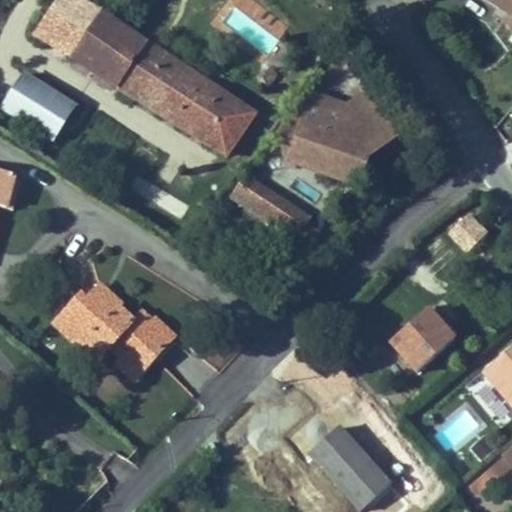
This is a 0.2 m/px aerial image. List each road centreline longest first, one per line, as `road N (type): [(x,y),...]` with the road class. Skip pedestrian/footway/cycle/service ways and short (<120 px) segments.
road 1 (residential): [(115,511),(319,305),(486,162)]
road 2 (unknown): [(298,327),(113,210),(88,210),(45,241)]
road 3 (unknown): [(161,465),(0,327)]
road 4 (tertiary): [(378,0),(486,162)]
